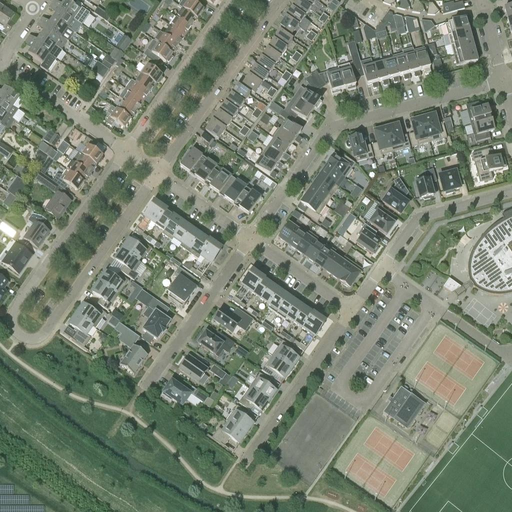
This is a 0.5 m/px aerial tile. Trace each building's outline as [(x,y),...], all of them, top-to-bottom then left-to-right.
[(74,19),(73,19),(82,25),(90,13),(81,7),(79,10),(65,0),(62,4),(55,0),(54,0),(52,4),(74,19)] [(178,7),(182,9),(197,20),(203,10),(194,4),(196,0),(183,0),(178,7)] [(313,0),(297,0),(297,1),(310,10),(316,2),(313,0)] [(399,0),(397,9),(404,11),(409,8),(405,0),(399,0)] [(297,1),(290,10),(303,19),(310,10),(297,1)] [(412,13),(419,14),(424,11),(418,2),(414,1),(412,13)] [(462,3),(454,5),(453,3),(443,6),(443,16),(452,13),(464,10),(462,3)] [(56,13),(53,17),(68,28),(67,29),(73,34),(75,35),(82,25),(73,19),(74,19),(52,4),(49,8),(56,13)] [(427,16),(434,16),(439,13),(432,4),(428,4),(427,16)] [(6,36),(9,32),(13,26),(10,24),(16,15),(5,8),(0,15),(0,25),(5,29),(3,32),(2,33),(6,36)] [(111,17),(97,8),(93,14),(107,23),(111,17)] [(182,9),(176,18),(190,28),(197,20),(182,9)] [(290,10),(284,19),(297,28),(303,19),(290,10)] [(358,29),(355,20),(345,12),(345,13),(350,31),(358,29)] [(391,26),(395,25),(392,17),(392,15),(388,13),(382,20),(391,26)] [(396,30),(404,28),(401,18),(395,16),(392,17),(395,25),(396,30)] [(67,29),(68,28),(53,17),(50,22),(43,17),(40,21),(62,36),(61,38),(67,42),(73,34),(67,29)] [(176,18),(170,27),(184,37),(190,28),(176,18)] [(297,28),(284,19),(278,28),(293,39),(300,30),(297,28)] [(467,30),(466,26),(467,26),(465,19),(444,25),(447,36),(467,30)] [(56,45),(61,38),(62,36),(40,21),(37,25),(44,30),(41,35),(56,45)] [(430,22),(421,22),(424,34),(425,34),(434,28),(430,22)] [(380,24),(374,33),(375,35),(385,32),(384,26),(380,24)] [(365,26),(362,30),(369,35),(372,31),(365,26)] [(170,27),(163,36),(178,46),(184,37),(170,27)] [(467,30),(447,36),(450,46),(470,41),(470,40),(469,36),(470,36),(468,30),(467,30)] [(172,55),(178,46),(163,36),(159,33),(153,42),(157,45),(172,55)] [(279,33),(272,42),(285,51),(292,42),(279,33)] [(56,59),(60,54),(62,52),(55,47),(56,45),(41,35),(37,40),(30,35),(27,39),(56,59)] [(131,42),(124,37),(116,48),(123,53),(131,42)] [(48,71),(56,59),(27,39),(25,43),(32,48),(28,53),(43,63),(41,66),(48,71)] [(450,46),(453,57),(473,51),(472,47),(473,47),(471,40),(470,40),(470,41),(450,46)] [(272,42),(266,51),(279,60),(285,51),(272,42)] [(146,58),(152,62),(156,57),(165,64),(172,55),(157,45),(152,51),(148,48),(143,55),(146,58)] [(419,72),(424,71),(425,76),(431,74),(424,49),(413,52),(413,55),(414,55),(419,72)] [(117,51),(111,59),(115,62),(117,63),(119,60),(123,55),(117,51)] [(266,51),(260,60),(273,69),(279,60),(266,51)] [(352,78),(363,75),(362,72),(361,69),(360,63),(357,55),(356,51),(352,52),(353,56),(351,57),(353,64),(337,68),(338,70),(339,73),(338,73),(343,90),(347,89),(347,92),(355,89),(352,78)] [(473,51),(453,57),(456,67),(459,66),(459,67),(476,62),(475,57),(474,51),(473,51)] [(403,58),(404,58),(403,55),(392,58),(393,61),(398,78),(403,77),(404,82),(410,80),(409,75),(408,75),(403,58)] [(413,55),(404,58),(403,58),(408,75),(409,75),(413,74),(414,79),(420,77),(419,72),(414,55),(413,55)] [(112,67),(115,62),(111,59),(107,56),(104,61),(112,67)] [(155,85),(156,83),(157,84),(159,84),(161,80),(161,79),(160,78),(161,76),(152,69),(155,64),(152,62),(146,58),(141,65),(145,68),(141,75),(155,85)] [(260,60),(254,68),(267,78),(273,69),(260,60)] [(372,66),(370,60),(360,63),(361,69),(362,72),(363,75),(366,86),(371,85),(373,90),(379,88),(377,83),(372,66)] [(109,71),(112,67),(104,61),(101,66),(109,71)] [(393,61),(383,63),(387,81),(388,81),(392,79),(394,84),(399,83),(398,78),(393,61)] [(432,63),(435,74),(443,72),(440,61),(432,63)] [(98,63),(91,72),(103,80),(109,71),(101,66),(98,63)] [(383,63),(372,66),(377,83),(382,82),(383,87),(389,86),(388,81),(387,81),(383,63)] [(254,68),(247,77),(260,86),(267,78),(254,68)] [(316,72),(315,73),(312,69),(307,72),(311,78),(318,88),(324,84),(326,87),(328,84),(332,96),(340,94),(339,91),(343,90),(338,73),(339,73),(338,70),(325,73),(318,75),(316,72)] [(141,75),(134,84),(148,94),(155,85),(141,75)] [(254,96),(260,86),(247,77),(241,86),(254,96)] [(312,92),(318,88),(311,78),(305,81),(312,92)] [(142,103),(148,94),(134,84),(131,81),(124,90),(128,93),(142,103)] [(87,93),(92,87),(86,82),(81,89),(87,93)] [(236,87),(230,96),(243,105),(249,96),(236,87)] [(0,98),(18,111),(24,102),(4,88),(1,93),(0,92),(0,98)] [(297,101),(312,112),(314,109),(316,110),(321,103),(304,91),(300,88),(293,99),(297,101)] [(128,93),(122,102),(136,112),(142,103),(128,93)] [(230,96),(223,105),(237,114),(243,105),(230,96)] [(7,116),(12,119),(19,124),(24,116),(18,111),(0,98),(0,111),(7,116)] [(286,122),(288,124),(294,115),(307,123),(312,116),(310,115),(312,112),(297,101),(293,99),(284,112),(282,111),(278,116),(286,122)] [(122,102),(116,110),(130,120),(136,112),(122,102)] [(465,107),(470,125),(490,120),(488,112),(487,113),(486,108),(479,110),(478,103),(465,107)] [(223,105),(217,114),(230,123),(237,114),(223,105)] [(116,110),(111,107),(101,121),(110,127),(114,123),(123,129),(130,120),(116,110)] [(95,112),(90,109),(86,114),(91,118),(95,112)] [(217,114),(211,123),(224,132),(230,123),(217,114)] [(264,115),(261,118),(268,123),(271,124),(273,121),(264,115)] [(422,119),(429,143),(446,139),(443,126),(437,128),(434,116),(422,119)] [(268,123),(261,118),(259,122),(266,127),(268,123)] [(412,148),(429,143),(422,119),(411,122),(414,134),(408,136),(412,148)] [(447,134),(453,133),(449,119),(443,120),(447,134)] [(492,127),(490,120),(470,125),(475,143),(490,139),(488,133),(493,132),(491,127),(492,127)] [(300,132),(288,124),(286,122),(279,131),(294,142),(298,145),(302,140),(297,137),(300,132)] [(218,141),(224,132),(211,123),(205,132),(218,141)] [(62,124),(54,135),(60,139),(68,128),(62,124)] [(397,126),(386,129),(392,153),(410,149),(406,136),(400,138),(397,126)] [(270,139),(273,140),(288,150),(288,151),(292,154),(295,149),(291,146),(294,142),(279,131),(277,129),(270,139)] [(381,156),(392,153),(386,129),(374,133),(377,144),(371,146),(375,161),(382,159),(381,156)] [(251,133),(249,136),(255,141),(258,137),(251,133)] [(209,146),(213,141),(203,134),(200,139),(209,146)] [(53,148),(60,139),(54,135),(48,144),(53,148)] [(253,144),(255,141),(249,136),(246,140),(253,144)] [(346,142),(345,144),(346,148),(348,149),(351,148),(354,159),(355,159),(356,163),(373,159),(369,144),(363,145),(361,136),(349,139),(349,141),(346,142)] [(95,166),(97,164),(98,165),(99,164),(102,161),(102,159),(101,158),(102,156),(93,150),(96,145),(86,138),(81,146),(77,152),(78,153),(78,154),(95,166)] [(273,140),(267,149),(282,159),(281,160),(286,163),(289,158),(285,155),(288,151),(288,150),(273,140)] [(12,152),(0,144),(0,155),(7,160),(12,152)] [(54,152),(52,150),(49,148),(44,154),(49,158),(54,152)] [(267,149),(261,158),(275,168),(279,171),(283,166),(279,163),(281,160),(282,159),(267,149)] [(181,166),(190,172),(201,157),(202,157),(203,155),(196,150),(195,152),(192,150),(181,166)] [(239,150),(236,154),(243,159),(245,155),(239,150)] [(489,150),(471,155),(479,184),(492,181),(490,174),(502,170),(501,170),(506,168),(503,160),(499,161),(498,158),(491,160),(489,151),(489,150)] [(54,152),(49,158),(53,161),(58,154),(54,152)] [(78,154),(72,162),(89,175),(92,171),(94,170),(95,168),(95,166),(78,154)] [(341,176),(340,177),(344,180),(355,165),(344,157),(341,162),(333,156),(326,166),(341,176)] [(216,167),(218,165),(211,161),(210,163),(202,157),(201,157),(190,172),(188,175),(194,179),(196,176),(205,182),(205,183),(216,167)] [(272,172),(275,168),(261,158),(254,167),(273,180),(277,175),(272,172)] [(83,183),(89,175),(72,162),(66,171),(83,183)] [(341,176),(326,166),(326,167),(320,176),(334,186),(338,188),(344,180),(340,177),(341,176)] [(222,171),(216,167),(205,183),(205,182),(203,185),(209,189),(210,188),(218,194),(219,194),(231,178),(233,175),(224,169),(222,171)] [(453,191),(460,189),(458,184),(464,182),(460,169),(440,174),(441,177),(439,177),(443,194),(445,193),(446,195),(453,193),(453,191)] [(83,183),(66,171),(62,176),(55,175),(51,182),(57,187),(58,186),(64,191),(68,186),(77,192),(83,183)] [(424,173),(427,181),(415,185),(419,200),(422,200),(424,201),(430,200),(430,197),(433,196),(430,184),(436,182),(433,171),(424,173)] [(277,186),(257,172),(254,178),(273,191),(277,186)] [(320,176),(313,185),(331,198),(338,188),(334,186),(320,176)] [(17,178),(6,190),(15,198),(26,186),(17,178)] [(237,182),(231,178),(219,194),(218,194),(218,195),(224,200),(226,197),(234,203),(245,188),(246,188),(247,186),(238,179),(237,182)] [(390,192),(382,203),(400,216),(408,205),(401,199),(402,197),(408,193),(398,179),(393,183),(395,187),(391,193),(390,192)] [(47,213),(43,219),(46,221),(50,215),(57,220),(70,202),(54,191),(57,187),(51,182),(48,180),(43,186),(55,195),(44,211),(47,213)] [(325,208),(331,198),(313,185),(307,195),(325,208)] [(234,203),(232,206),(239,210),(240,208),(249,214),(260,198),(262,196),(253,190),(251,192),(246,188),(245,188),(234,203)] [(325,208),(307,195),(300,204),(308,210),(304,214),(317,223),(321,218),(319,216),(325,208)] [(151,223),(155,226),(165,211),(158,206),(154,203),(152,206),(133,233),(134,233),(145,241),(147,237),(143,234),(151,223)] [(384,218),(388,213),(377,206),(374,211),(377,213),(369,224),(386,236),(394,224),(384,218)] [(174,217),(165,211),(155,226),(164,232),(174,217)] [(508,295),(510,295),(511,294),(511,211),(510,212),(506,214),(504,215),(501,216),(503,220),(501,221),(499,222),(497,223),(494,225),(490,228),(488,229),(487,231),(485,233),(483,234),(482,236),(480,238),(479,240),(477,242),(476,244),(475,246),(474,249),(473,250),(472,253),(471,255),(470,258),(470,261),(469,264),(469,266),(469,268),(469,270),(468,273),(469,275),(469,277),(469,278),(469,281),(469,283),(471,283),(472,285),(472,286),(472,287),(474,288),(477,290),(479,291),(482,292),(485,293),(488,294),(491,295),(495,295),(498,296),(502,296),(506,296),(508,295)] [(41,228),(46,221),(43,219),(34,212),(27,222),(33,226),(23,239),(37,249),(48,233),(41,228)] [(183,224),(174,217),(164,232),(162,235),(171,242),(173,239),(173,238),(183,224)] [(192,230),(183,224),(173,238),(173,239),(181,244),(182,245),(192,230)] [(278,239),(287,245),(297,231),(288,224),(278,239)] [(380,244),(370,237),(373,232),(364,225),(357,235),(360,238),(356,244),(372,255),(373,255),(374,255),(378,250),(376,249),(380,244)] [(342,227),(337,234),(342,238),(347,231),(342,227)] [(201,236),(192,230),(182,245),(181,244),(179,247),(188,254),(201,236)] [(287,245),(296,251),(306,237),(305,237),(297,231),(287,245)] [(296,251),(304,258),(314,243),(315,244),(318,240),(308,233),(305,237),(306,237),(296,251)] [(210,242),(201,236),(188,254),(198,260),(200,257),(199,257),(210,242)] [(138,262),(144,253),(147,255),(151,249),(141,242),(137,247),(129,241),(128,241),(124,246),(122,249),(121,251),(138,262)] [(217,248),(210,242),(199,257),(200,257),(204,260),(196,272),(191,269),(191,268),(189,272),(200,280),(219,253),(219,254),(221,251),(217,248)] [(304,258),(313,264),(323,250),(323,249),(315,244),(314,243),(304,258)] [(5,265),(19,275),(32,257),(15,245),(6,256),(9,258),(5,265)] [(313,264),(322,270),(332,256),(335,252),(326,245),(323,249),(323,250),(313,264)] [(138,262),(121,251),(120,252),(120,251),(118,255),(114,260),(115,261),(123,267),(120,272),(134,282),(137,276),(134,274),(141,264),(138,262)] [(322,270),(331,276),(341,262),(332,256),(322,270)] [(331,276),(339,282),(340,282),(353,264),(343,258),(341,262),(331,276)] [(169,262),(178,268),(180,266),(171,259),(169,262)] [(340,282),(339,282),(339,283),(349,290),(362,271),(353,264),(340,282)] [(181,310),(188,301),(187,301),(195,290),(190,287),(194,280),(178,268),(173,276),(178,279),(167,295),(169,296),(167,300),(181,310)] [(248,291),(251,294),(261,279),(255,275),(251,272),(249,275),(250,275),(231,302),(242,310),(244,306),(239,303),(248,291)] [(99,282),(98,283),(118,297),(128,282),(118,275),(114,280),(106,274),(105,273),(101,279),(101,278),(99,281),(99,282)] [(270,285),(261,279),(251,294),(260,300),(270,285)] [(448,280),(442,289),(450,294),(461,288),(448,280)] [(107,312),(118,297),(98,283),(97,284),(95,287),(91,293),(92,293),(100,299),(97,304),(107,312)] [(143,290),(133,283),(130,286),(140,293),(143,290)] [(279,292),(270,285),(260,300),(269,306),(279,292)] [(288,298),(279,292),(269,306),(267,309),(276,315),(288,298)] [(151,298),(146,306),(154,313),(142,331),(156,341),(161,334),(162,335),(165,330),(165,329),(169,322),(163,318),(168,310),(151,298)] [(286,319),(287,319),(297,304),(288,298),(276,315),(284,322),(286,319)] [(306,311),(297,304),(287,319),(296,325),(306,311)] [(92,327),(92,328),(95,330),(106,314),(95,307),(91,312),(83,306),(82,306),(79,311),(78,311),(76,314),(75,315),(92,327)] [(252,321),(239,312),(235,319),(221,309),(221,311),(219,310),(216,315),(217,316),(213,321),(231,334),(236,327),(244,333),(252,321)] [(315,317),(306,311),(296,325),(305,331),(315,317)] [(92,327),(75,315),(75,317),(74,316),(72,320),(68,325),(69,326),(78,332),(72,340),(71,340),(82,348),(89,339),(86,336),(92,328),(92,327)] [(325,324),(315,317),(305,331),(308,334),(300,345),(295,342),(293,346),(303,353),(322,326),(323,327),(325,324)] [(118,324),(114,331),(132,344),(137,337),(118,324)] [(200,337),(196,342),(198,343),(197,344),(217,359),(222,351),(227,355),(234,345),(219,334),(215,340),(205,333),(201,338),(200,337)] [(282,342),(271,357),(291,371),(292,369),(292,370),(295,367),(294,366),(298,361),(297,360),(297,361),(289,355),(292,349),(282,342)] [(147,356),(129,344),(126,347),(130,350),(119,366),(133,376),(147,356)] [(234,354),(244,359),(248,353),(238,347),(234,354)] [(197,384),(207,370),(188,357),(186,361),(184,360),(180,366),(181,367),(179,370),(197,384)] [(290,372),(291,371),(271,357),(261,372),(271,379),(275,374),(284,380),(283,380),(284,381),(288,375),(290,372)] [(225,375),(213,367),(209,372),(221,381),(225,375)] [(259,374),(248,389),(268,403),(269,402),(270,402),(272,399),(271,399),(275,393),(274,393),(266,387),(270,382),(259,374)] [(181,407),(190,395),(171,381),(161,396),(170,402),(172,400),(181,407)] [(407,426),(420,407),(410,399),(412,396),(400,388),(392,400),(393,401),(391,403),(390,404),(382,414),(393,422),(395,419),(407,426)] [(267,404),(268,403),(248,389),(238,404),(249,412),(252,406),(261,412),(261,413),(265,408),(266,408),(268,405),(267,404)] [(196,391),(192,397),(203,405),(207,399),(196,391)] [(228,424),(245,436),(246,434),(247,435),(249,432),(248,431),(252,426),(252,425),(251,426),(243,420),(247,414),(236,407),(225,422),(228,424)] [(203,433),(207,427),(201,423),(197,428),(203,433)] [(228,424),(222,433),(219,430),(212,440),(223,448),(229,439),(238,445),(242,440),(243,440),(245,437),(244,437),(245,436),(228,424)]
